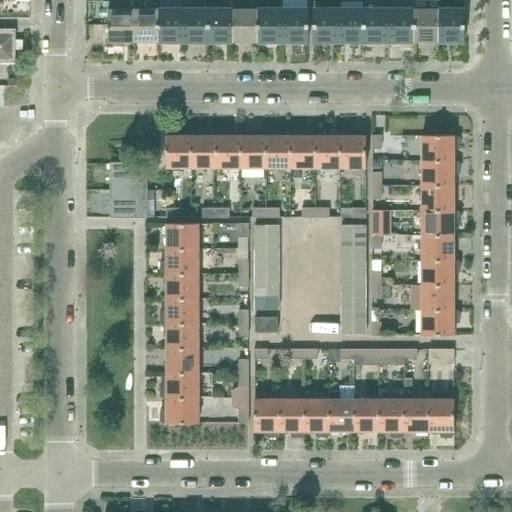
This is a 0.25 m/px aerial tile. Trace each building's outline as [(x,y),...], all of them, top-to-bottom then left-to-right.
[(108,42),(133,42),(134,10),(108,10),(108,42)] [(133,42),(158,42),(158,10),(134,10),(133,42)] [(158,42),(183,42),(183,10),(158,10),(158,42)] [(183,42),(208,42),(208,10),(183,10),(183,42)] [(208,42),(233,42),(233,10),(208,10),(208,42)] [(233,42),(257,42),(257,10),(233,10),(233,42)] [(257,42),(282,42),(282,10),(257,10),(257,42)] [(282,42),(308,42),(308,10),(282,10),(282,42)] [(339,42),(339,10),(314,10),(314,42),(339,42)] [(364,42),(364,10),(339,10),(339,42),(364,42)] [(389,42),(389,10),(364,10),(364,42),(389,42)] [(413,42),(413,10),(389,10),(389,42),(413,42)] [(438,42),(438,10),(413,10),(413,42),(438,42)] [(438,42),(464,42),(464,10),(438,10),(438,42)] [(22,40),(15,40),(15,29),(0,29),(0,63),(15,64),(15,50),(22,50),(22,40)] [(155,152),(153,131),(125,134),(127,155),(155,152)] [(191,168),(191,136),(166,136),(166,168),(191,168)] [(216,168),(216,136),(191,136),(191,168),(216,168)] [(216,168),(241,168),(241,136),(216,136),(216,168)] [(266,168),(266,136),(241,136),(241,168),(266,168)] [(291,168),(291,136),(266,136),(266,168),(291,168)] [(316,168),(316,136),(291,136),(291,168),(316,168)] [(316,168),(341,168),(341,136),(316,136),(316,168)] [(365,169),(365,136),(341,136),(341,168),(365,169)] [(381,149),(381,136),(372,136),(372,149),(381,149)] [(454,161),(454,136),(421,136),(421,161),(454,161)] [(454,186),(454,161),(421,161),(421,186),(454,186)] [(154,180),(147,180),(146,163),(110,163),(110,191),(147,191),(154,191),(154,180)] [(371,186),(380,186),(380,173),(371,173),(371,186)] [(381,199),(380,186),(371,186),(371,199),(381,199)] [(454,210),(454,186),(421,186),(421,210),(454,210)] [(147,192),(147,191),(110,191),(110,218),(147,218),(147,203),(154,203),(154,192),(147,192)] [(376,202),(375,224),(390,225),(391,203),(376,202)] [(179,218),(179,208),(166,208),(166,218),(179,218)] [(217,217),(217,209),(202,208),(202,218),(217,217)] [(316,218),(316,209),(302,208),(302,218),(316,218)] [(217,209),(217,217),(229,217),(229,209),(217,209)] [(266,218),(266,209),(252,209),(252,218),(266,218)] [(266,209),(266,218),(279,218),(279,209),(266,209)] [(316,209),(316,218),(328,218),(328,209),(316,209)] [(365,218),(365,209),(341,209),(341,217),(365,218)] [(454,210),(421,210),(421,235),(454,235),(454,225),(456,225),(460,223),(460,212),(456,210),(454,210)] [(166,250),(198,250),(198,224),(166,224),(166,250)] [(247,237),(248,224),(238,224),(238,236),(247,237)] [(279,238),(279,225),(255,225),(255,238),(279,238)] [(366,238),(366,225),(342,225),(342,238),(366,238)] [(384,227),(372,227),(372,235),(384,235),(384,227)] [(421,260),(454,260),(454,235),(421,235),(421,260)] [(381,236),(372,236),(372,249),(381,249),(381,236)] [(279,250),(279,238),(255,238),(255,250),(279,250)] [(366,250),(366,238),(342,238),(342,250),(366,250)] [(166,275),(198,275),(198,250),(166,250),(166,275)] [(279,262),(279,250),(255,250),(255,262),(279,262)] [(365,262),(366,250),(342,250),(342,262),(365,262)] [(238,275),(248,275),(248,261),(238,260),(238,275)] [(454,285),(454,260),(421,260),(421,285),(454,285)] [(279,274),(279,262),(255,262),(255,274),(279,274)] [(365,274),(365,262),(342,262),(342,274),(365,274)] [(372,284),(381,284),(381,272),(372,272),(372,284)] [(279,286),(279,274),(255,274),(255,286),(279,286)] [(365,286),(365,274),(342,274),(342,286),(365,286)] [(166,299),(198,299),(198,275),(166,275),(166,299)] [(248,275),(238,275),(238,287),(248,287),(248,275)] [(381,299),(381,284),(372,284),(372,299),(381,299)] [(454,310),(454,285),(421,285),(421,310),(454,310)] [(279,298),(279,286),(255,286),(255,298),(279,298)] [(365,298),(365,286),(342,286),(342,298),(365,298)] [(279,310),(279,298),(255,298),(255,310),(279,310)] [(365,310),(365,298),(342,298),(342,310),(365,310)] [(198,324),(198,299),(166,299),(166,324),(198,324)] [(239,324),(248,324),(248,310),(239,310),(239,324)] [(365,322),(365,310),(342,310),(341,322),(365,322)] [(454,336),(454,310),(421,310),(421,336),(454,336)] [(278,332),(278,318),(255,318),(255,332),(278,332)] [(365,335),(365,322),(341,322),(341,335),(365,335)] [(371,336),(381,336),(381,322),(371,323),(371,336)] [(166,349),(198,349),(198,324),(166,324),(166,349)] [(248,324),(239,324),(239,337),(248,337),(248,324)] [(198,373),(198,349),(166,349),(166,373),(198,373)] [(267,359),(267,350),(254,349),(254,359),(267,359)] [(304,359),(304,350),(290,350),(290,359),(304,359)] [(304,359),(317,359),(317,350),(304,350),(304,359)] [(355,359),(355,350),(340,350),(340,359),(355,359)] [(355,359),(367,359),(367,350),(355,350),(355,359)] [(403,350),(390,350),(390,359),(403,359),(403,350)] [(403,350),(403,359),(417,359),(417,350),(403,350)] [(454,364),(454,350),(429,350),(429,364),(454,364)] [(238,374),(248,374),(248,359),(238,359),(238,374)] [(166,398),(198,399),(198,373),(166,373),(166,398)] [(248,386),(248,374),(238,374),(238,386),(248,386)] [(198,424),(198,399),(166,398),(166,424),(198,424)] [(279,432),(280,399),(254,399),(254,432),(279,432)] [(304,432),(304,399),(280,399),(279,432),(304,432)] [(329,432),(329,399),(304,399),(304,432),(329,432)] [(354,432),(354,399),(329,399),(329,432),(354,432)] [(379,432),(379,400),(354,399),(354,432),(379,432)] [(404,432),(404,400),(379,400),(379,432),(404,432)] [(428,432),(428,400),(404,400),(404,432),(428,432)] [(454,400),(453,400),(428,400),(428,432),(454,432),(454,400)] [(239,424),(248,424),(248,410),(239,410),(239,424)]
